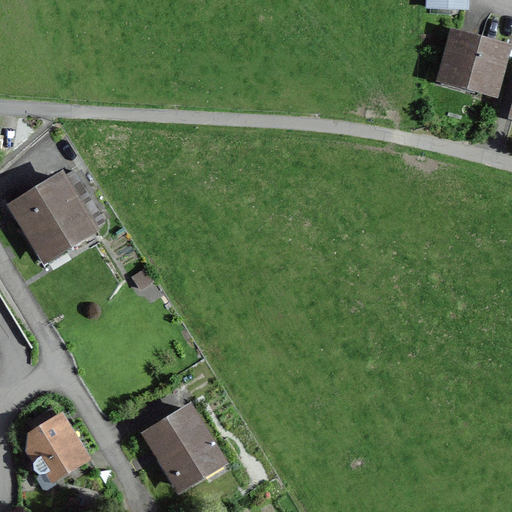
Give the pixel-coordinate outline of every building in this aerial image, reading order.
[(428,0),(428,8),(466,10),(466,0),(428,0)] [(475,90),(494,95),(507,48),(482,41),(454,33),(442,77),(476,87),(475,90)] [(64,247),(92,230),(60,178),(14,207),(41,250),(59,239),(64,247)] [(146,268),(132,277),(141,290),(155,281),(146,268)] [(149,435),(181,488),(222,463),(189,410),(149,435)] [(56,485),(55,479),(84,461),(59,418),(34,433),(32,450),(36,453),(37,459),(33,464),(34,471),(39,475),(37,479),(43,489),(48,490),(56,485)]
